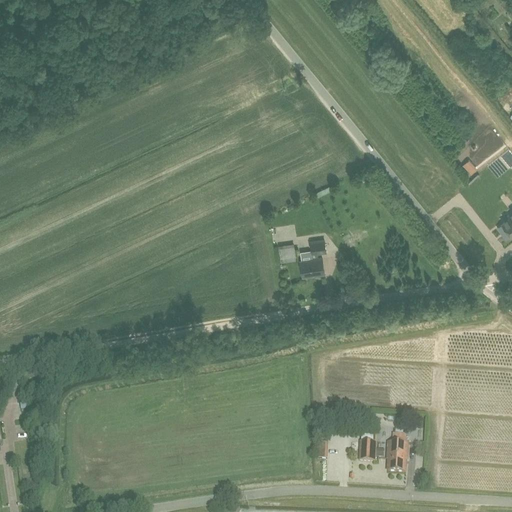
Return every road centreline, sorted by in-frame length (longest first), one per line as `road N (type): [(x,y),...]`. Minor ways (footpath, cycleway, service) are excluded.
road 1 (unclassified): [(478,282),(0,363)]
road 2 (unclassified): [(511,502),(287,490),(131,511)]
road 3 (unclassified): [(478,282),(247,0)]
